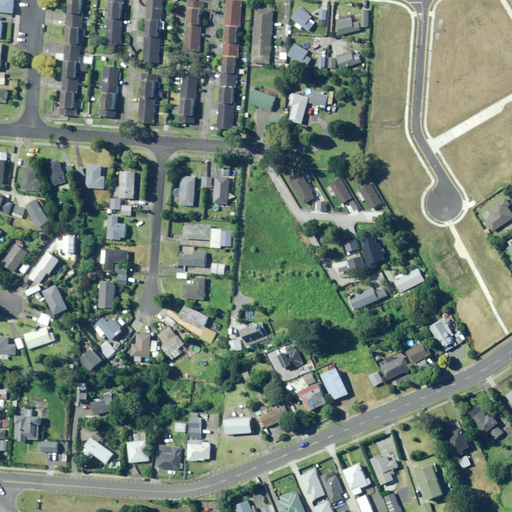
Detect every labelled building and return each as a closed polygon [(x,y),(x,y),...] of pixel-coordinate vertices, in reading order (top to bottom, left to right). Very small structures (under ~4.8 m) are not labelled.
[(0,0),(0,37),(3,37),(4,22),(4,20),(0,19),(0,10),(14,12),(15,12),(15,0),(0,0)] [(125,2),(125,0),(109,0),(110,0),(113,1),(112,7),(112,9),(112,12),(111,17),(108,17),(106,42),(122,44),(123,32),(124,20),(124,17),(123,17),(124,10),(124,2),(125,2)] [(163,20),(164,0),(148,0),(148,18),(150,18),(149,35),(146,35),(145,49),(145,52),(144,60),(144,61),(160,62),(161,48),(161,47),(162,34),(161,34),(162,20),(163,20)] [(205,8),(205,0),(189,0),(189,7),(191,7),(191,16),(190,23),(187,22),(186,41),(185,49),(201,50),(202,38),(203,26),(203,22),(202,22),(203,16),(203,8),(205,8)] [(227,18),(242,19),(243,0),(227,0),(228,1),(228,3),(227,18)] [(83,12),(83,5),(72,4),(71,12),(69,11),(69,13),(68,20),(83,21),(84,12),(83,12)] [(314,15),(311,13),(301,6),(293,17),(301,23),(303,24),(310,30),(312,28),(316,23),(311,19),(313,17),(313,16),(314,15)] [(275,9),(268,8),(257,7),(257,14),(256,26),(274,27),(274,22),(275,9)] [(362,26),(361,21),(360,21),(355,22),(353,17),(349,18),(338,21),(341,34),(351,32),(353,31),(362,29),(362,26)] [(242,26),(242,19),(227,18),(226,25),(229,25),(228,34),(240,35),(240,26),(242,26)] [(83,28),(83,21),(68,20),(68,24),(68,27),(70,27),(69,35),(81,36),(82,28),(83,28)] [(273,39),(274,27),(256,26),(254,43),(272,44),(273,39)] [(239,41),(240,35),(228,34),(228,40),(225,40),(224,48),(240,49),(241,41),(239,41)] [(80,42),(81,36),(69,35),(69,42),(66,42),(66,44),(66,50),(81,51),(82,42),(80,42)] [(309,53),(310,51),(310,50),(297,42),(290,54),(295,57),(309,65),(313,57),(308,54),(309,53)] [(272,45),(272,44),(254,43),(253,61),(271,63),(272,52),(272,45)] [(239,56),(240,49),(224,48),(224,54),(227,54),(226,63),(238,64),(238,56),(239,56)] [(81,52),(81,51),(66,50),(65,60),(67,60),(67,69),(78,70),(79,62),(80,62),(81,55),(81,52)] [(343,68),(363,61),(361,53),(355,55),(353,50),(348,52),(345,53),(338,55),(342,66),(343,68)] [(237,72),(238,64),(226,63),(225,72),(223,71),(222,79),(238,80),(238,72),(237,72)] [(120,80),(121,66),(105,65),(105,72),(103,92),(106,92),(105,99),(105,103),(105,107),(102,107),(101,115),(117,116),(117,111),(118,108),(116,108),(117,92),(119,93),(120,80)] [(78,76),(78,70),(67,69),(66,76),(63,76),(63,78),(63,83),(79,85),(79,76),(78,76)] [(199,86),(200,73),(184,71),(183,78),(182,98),(185,99),(184,104),(184,108),(184,113),(181,113),(180,121),(196,122),(196,116),(196,114),(195,114),(197,99),(198,99),(199,86)] [(140,121),(155,122),(157,96),(156,96),(157,81),(159,81),(159,73),(143,72),(143,73),(143,79),(145,80),(144,96),(141,95),(140,110),(140,120),(140,121)] [(237,87),(238,80),(222,79),(222,85),(224,86),(224,94),(236,95),(236,87),(237,87)] [(78,92),(79,85),(63,83),(62,89),(62,90),(65,90),(64,99),(76,100),(77,92),(78,92)] [(0,101),(8,102),(10,87),(0,86),(0,101)] [(251,102),(273,110),(278,97),(256,88),(251,102)] [(330,95),(318,92),(314,91),(312,102),(328,106),(330,95)] [(304,123),(311,97),(295,92),(292,104),(296,105),(292,120),(304,123)] [(235,103),(236,95),(224,94),(223,101),(220,101),(220,109),(235,111),(236,103),(235,103)] [(76,107),(76,100),(64,99),(64,106),(62,106),(61,114),(68,114),(76,115),(77,107),(76,107)] [(234,129),(235,111),(220,109),(219,115),(219,126),(218,128),(234,129)] [(284,115),(272,113),(270,126),(282,127),(284,115)] [(430,118),(420,124),(437,152),(447,146),(430,118)] [(0,181),(5,182),(7,159),(8,159),(8,152),(0,151),(0,181)] [(36,159),(28,158),(25,158),(24,166),(24,168),(22,189),(41,190),(42,178),(38,178),(39,167),(35,166),(36,159)] [(64,170),(63,167),(60,158),(47,162),(54,185),(56,184),(64,182),(67,181),(64,171),(64,170)] [(67,166),(68,171),(69,175),(75,174),(72,164),(71,164),(67,166)] [(89,164),(87,187),(106,188),(107,176),(102,175),(103,165),(89,164)] [(231,175),(232,168),(221,167),(220,174),(231,175)] [(135,198),(137,171),(121,170),(121,185),(115,184),(114,195),(120,196),(120,197),(135,198)] [(217,183),(215,203),(230,204),(232,176),(217,174),(217,183)] [(197,188),(198,176),(183,175),(181,204),(196,205),(197,191),(197,188)] [(3,194),(0,193),(0,213),(10,215),(12,203),(5,202),(6,198),(3,197),(3,194)] [(111,208),(122,209),(122,199),(112,198),(111,208)] [(511,205),(511,203),(508,198),(491,210),(495,216),(488,221),(496,232),(503,227),(511,220),(511,209),(510,207),(511,205)] [(52,221),(39,200),(28,207),(34,218),(33,218),(39,229),(52,221)] [(27,209),(17,206),(14,215),(23,219),(27,209)] [(119,222),(120,216),(120,215),(109,214),(109,219),(108,238),(122,239),(122,236),(126,237),(128,223),(119,222)] [(213,240),(214,230),(214,224),(198,223),(198,226),(186,225),(185,237),(213,240)] [(333,240),(334,240),(335,229),(320,228),(319,239),(333,240)] [(232,231),(226,230),(224,230),(223,245),(233,246),(234,231),(232,231)] [(60,250),(66,242),(62,239),(61,240),(56,235),(50,243),(56,247),(60,250)] [(379,242),(378,239),(377,236),(376,237),(365,239),(367,246),(364,246),(371,269),(379,267),(378,264),(377,262),(387,259),(385,253),(386,253),(387,253),(385,247),(383,248),(383,245),(382,241),(381,242),(380,242),(379,242)] [(360,246),(358,237),(357,237),(355,237),(345,239),(348,252),(350,251),(360,249),(360,246)] [(25,259),(30,254),(31,252),(18,243),(11,254),(4,263),(16,272),(20,267),(25,259)] [(195,250),(196,246),(190,245),(189,252),(195,253),(182,252),(181,264),(207,266),(208,259),(208,251),(195,250)] [(130,249),(107,247),(106,250),(103,250),(102,263),(106,263),(105,270),(115,271),(115,261),(129,262),(130,249)] [(62,260),(52,252),(50,251),(31,276),(33,278),(41,284),(50,272),(52,273),(62,260)] [(352,270),(366,266),(364,256),(349,260),(350,262),(352,269),(352,270)] [(26,273),(32,265),(27,262),(22,270),(25,272),(26,273)] [(227,264),(216,263),(214,263),(213,273),(226,275),(227,264)] [(129,270),(129,265),(116,264),(116,274),(118,275),(128,275),(129,270)] [(397,281),(402,291),(402,292),(426,280),(420,268),(405,275),(397,279),(396,280),(397,281)] [(206,299),(207,277),(198,276),(197,284),(184,283),(183,298),(206,299)] [(108,281),(106,281),(101,280),(101,281),(100,290),(99,307),(115,308),(116,296),(116,290),(117,281),(108,281)] [(67,302),(66,301),(64,296),(58,284),(45,291),(56,315),(64,311),(70,308),(67,302)] [(355,309),(379,299),(374,287),(350,297),(351,299),(355,309)] [(218,332),(208,327),(206,326),(210,317),(187,305),(181,318),(206,331),(202,338),(212,343),(218,332)] [(49,325),(53,315),(44,312),(42,317),(40,322),(45,324),(47,325),(49,325)] [(140,316),(137,313),(127,325),(136,332),(142,324),(137,321),(140,316)] [(172,326),(176,322),(168,315),(165,319),(172,326)] [(123,330),(113,318),(109,321),(104,316),(93,327),(102,336),(103,335),(105,333),(111,341),(123,330)] [(456,334),(450,322),(448,320),(447,318),(446,319),(433,326),(443,343),(437,347),(441,354),(447,350),(448,351),(460,344),(455,335),(456,334)] [(241,329),(246,343),(247,346),(269,338),(263,321),(241,329)] [(31,348),(44,344),(53,341),(48,326),(48,327),(38,330),(33,331),(28,333),(26,333),(31,348)] [(169,328),(159,335),(166,344),(163,347),(170,355),(187,343),(180,334),(178,336),(171,326),(169,328)] [(153,334),(148,333),(138,332),(137,344),(133,343),(131,356),(149,357),(150,358),(150,351),(156,351),(158,341),(152,340),(153,334)] [(13,344),(10,344),(11,336),(0,335),(0,353),(13,354),(17,354),(18,344),(16,344),(13,344)] [(16,339),(18,343),(19,349),(24,347),(21,337),(16,339)] [(242,349),(242,344),(242,339),(231,340),(232,350),(242,349)] [(115,350),(107,340),(98,348),(106,358),(115,350)] [(118,341),(113,346),(116,350),(122,345),(118,341)] [(415,364),(434,354),(428,341),(409,351),(410,354),(415,364)] [(101,363),(104,360),(93,347),(80,358),(91,371),(96,367),(99,370),(103,367),(104,366),(101,363)] [(304,364),(306,363),(299,348),(296,350),(290,352),(283,355),(282,355),(284,360),(281,361),(284,367),(286,366),(288,370),(304,364)] [(390,380),(413,368),(407,355),(390,363),(383,367),(389,380),(390,380)] [(422,370),(431,366),(427,359),(418,364),(422,370)] [(325,374),(327,379),(335,400),(352,393),(341,367),(331,372),(325,374)] [(371,376),(376,386),(386,382),(381,371),(371,376)] [(314,372),(306,376),(310,385),(318,381),(314,372)] [(249,383),(254,382),(250,373),(245,375),(249,383)] [(319,408),(320,407),(331,403),(327,395),(328,395),(325,387),(324,388),(322,383),(301,391),(302,394),(304,397),(306,396),(312,411),(320,408),(319,408)] [(0,398),(7,399),(8,396),(11,396),(11,393),(11,392),(12,392),(12,390),(0,389),(0,398)] [(78,389),(77,402),(87,402),(87,398),(89,399),(90,393),(87,392),(88,389),(78,389)] [(115,402),(114,398),(113,395),(112,395),(112,392),(104,394),(105,396),(105,399),(91,402),(94,415),(117,410),(115,402)] [(269,427),(294,417),(290,408),(289,408),(288,405),(286,405),(283,397),(277,399),(280,405),(274,408),(275,410),(271,412),(268,405),(263,408),(256,410),(258,416),(264,414),(264,415),(264,416),(260,418),(264,428),(268,426),(269,427)] [(489,415),(482,407),(480,405),(471,413),(487,434),(499,425),(502,422),(493,412),(489,415)] [(36,416),(36,413),(36,411),(32,411),(32,416),(18,415),(17,438),(21,439),(21,441),(29,441),(29,439),(41,440),(41,424),(43,424),(43,416),(36,416)] [(200,418),(200,413),(194,412),(194,417),(193,417),(191,437),(203,438),(204,418),(200,418)] [(229,434),(255,432),(254,417),(228,419),(229,434)] [(187,424),(178,423),(177,432),(186,432),(187,424)] [(168,440),(176,434),(171,427),(163,432),(168,440)] [(472,447),(465,431),(463,427),(455,431),(456,433),(448,437),(449,439),(457,457),(466,453),(465,450),(472,447)] [(96,454),(99,457),(107,464),(115,454),(94,437),(86,447),(87,448),(84,452),(93,458),(96,454)] [(206,440),(191,439),(190,439),(190,445),(191,445),(190,460),(200,461),(200,460),(207,460),(207,458),(213,458),(214,445),(212,445),(212,443),(206,442),(206,440)] [(131,442),(133,463),(152,461),(150,441),(149,441),(131,442)] [(60,442),(44,442),(44,452),(60,453),(60,442)] [(185,447),(183,447),(175,446),(175,453),(162,452),(161,467),(172,469),(177,469),(182,470),(182,468),(185,447)] [(390,455),(388,456),(385,457),(384,455),(373,459),(384,485),(394,481),(396,480),(395,477),(393,470),(394,470),(401,467),(398,459),(392,461),(390,455)] [(472,464),(468,455),(459,459),(463,468),(472,464)] [(449,494),(443,479),(442,479),(439,472),(441,471),(437,462),(425,467),(427,469),(420,472),(423,480),(422,480),(424,485),(425,485),(425,486),(426,486),(429,491),(432,501),(449,494)] [(346,470),(359,502),(368,499),(365,492),(363,488),(365,487),(371,485),(371,484),(374,483),(372,478),(369,479),(363,463),(354,467),(352,468),(346,470)] [(347,489),(340,472),(339,473),(337,469),(336,469),(330,472),(330,471),(322,474),(331,496),(337,493),(338,495),(343,493),(343,491),(347,489)] [(308,511),(300,493),(298,494),(296,491),(283,497),(284,500),(281,501),(284,507),(282,509),(283,511),(308,511)] [(314,499),(319,511),(333,511),(334,511),(325,491),(323,492),(313,497),(314,499)] [(401,511),(404,511),(396,494),(386,498),(391,511),(401,511)] [(255,511),(250,500),(236,506),(238,511),(255,511)] [(422,506),(422,507),(423,511),(435,511),(432,502),(422,506)]
